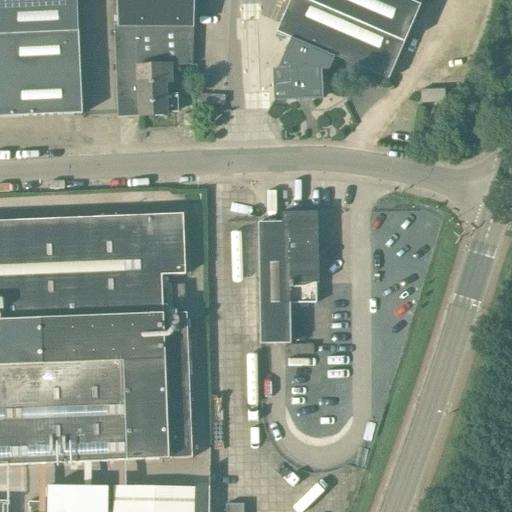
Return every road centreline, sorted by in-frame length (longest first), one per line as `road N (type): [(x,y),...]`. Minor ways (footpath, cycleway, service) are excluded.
road 1 (unclassified): [(501,194),(316,159),(0,171)]
road 2 (tertiary): [(393,511),(501,194)]
